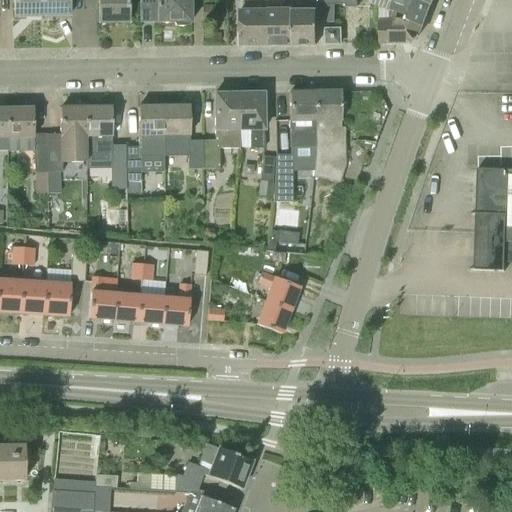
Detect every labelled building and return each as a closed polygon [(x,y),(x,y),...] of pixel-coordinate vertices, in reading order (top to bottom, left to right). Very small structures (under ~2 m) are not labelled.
[(40,18),(39,0),(13,0),(13,18),(40,18)] [(39,0),(40,18),(68,18),(67,0),(39,0)] [(97,0),(98,25),(126,25),(126,0),(97,0)] [(138,0),(139,25),(172,24),(174,28),(185,28),(188,24),(189,24),(188,0),(138,0)] [(267,47),(266,0),(230,0),(231,1),(240,1),(240,47),(267,47)] [(291,47),(290,10),(281,11),(281,5),(285,2),(282,0),(266,0),(267,47),(291,47)] [(319,5),(318,0),(303,0),(303,12),(291,12),(291,10),(290,10),(291,47),(316,46),(315,24),(334,24),(334,6),(334,5),(319,5)] [(345,8),(356,8),(356,0),(370,0),(369,3),(378,7),(378,8),(404,18),(403,21),(420,27),(429,5),(415,0),(318,0),(319,5),(334,5),(334,6),(345,6),(345,8)] [(414,44),(420,27),(403,21),(404,18),(378,8),(376,7),(376,8),(378,8),(378,45),(414,44)] [(338,30),(325,30),(326,45),(339,45),(338,30)] [(289,136),(314,135),(313,94),(288,94),(289,136)] [(313,94),(314,135),(314,156),(312,179),(338,185),(344,168),(344,130),(340,130),(340,94),(313,94)] [(238,151),(238,134),(238,95),(213,96),(214,134),(213,134),(214,142),(202,142),(203,171),(217,171),(217,150),(238,151)] [(238,95),(238,134),(249,134),(249,150),(262,150),(261,95),(238,95)] [(203,171),(202,142),(188,142),(188,108),(163,109),(162,138),(162,153),(189,153),(189,171),(203,171)] [(85,110),(84,156),(111,156),(110,147),(110,109),(85,110)] [(137,109),(137,139),(138,149),(139,149),(139,158),(163,158),(162,153),(162,138),(163,109),(137,109)] [(34,151),(35,174),(47,174),(47,136),(32,136),(32,110),(7,111),(7,151),(34,151)] [(84,156),(85,110),(59,110),(59,136),(47,136),(47,174),(47,195),(56,195),(56,174),(60,174),(60,164),(84,164),(84,156)] [(110,147),(111,156),(111,170),(111,191),(125,191),(125,184),(125,149),(125,147),(110,147)] [(125,149),(125,184),(140,183),(139,158),(139,149),(138,149),(125,149)] [(274,182),(273,197),(273,203),(292,203),(292,155),(275,156),(275,159),(274,182)] [(262,158),(259,182),(274,182),(275,159),(262,158)] [(511,171),(477,170),(474,272),(503,273),(504,265),(511,265),(511,171)] [(258,196),(273,197),(274,182),(259,182),(258,196)] [(288,233),(286,244),(297,245),(298,234),(288,233)] [(21,267),(22,250),(12,249),(11,267),(21,267)] [(25,250),(22,250),(21,267),(32,268),(33,251),(25,250)] [(83,284),(85,254),(71,253),(69,283),(83,284)] [(204,278),(207,254),(195,253),(193,276),(204,278)] [(129,281),(140,282),(141,267),(130,266),(129,281)] [(140,282),(150,283),(152,268),(141,267),(140,282)] [(265,297),(291,307),(298,289),(260,275),(256,285),(268,290),(265,297)] [(112,322),(114,295),(116,281),(90,279),(87,320),(112,322)] [(0,313),(18,315),(20,283),(0,281),(0,313)] [(42,317),(44,284),(20,283),(18,315),(42,317)] [(44,284),(42,317),(66,318),(69,286),(44,284)] [(163,299),(160,326),(185,329),(189,286),(164,284),(163,299)] [(136,324),(139,297),(114,295),(112,322),(136,324)] [(160,326),(163,299),(139,297),(136,324),(160,326)] [(280,336),(291,307),(265,297),(254,326),(280,336)] [(222,324),(223,313),(207,312),(206,322),(222,324)] [(173,493),(189,493),(190,493),(196,493),(197,490),(203,475),(205,476),(204,478),(207,479),(208,478),(240,491),(251,462),(205,445),(197,467),(186,463),(181,477),(174,474),(173,493)] [(0,446),(0,481),(23,481),(23,446),(0,446)] [(196,493),(190,493),(189,493),(181,511),(231,511),(232,509),(225,507),(228,500),(197,490),(196,493)] [(91,511),(93,493),(51,491),(49,511),(91,511)]
